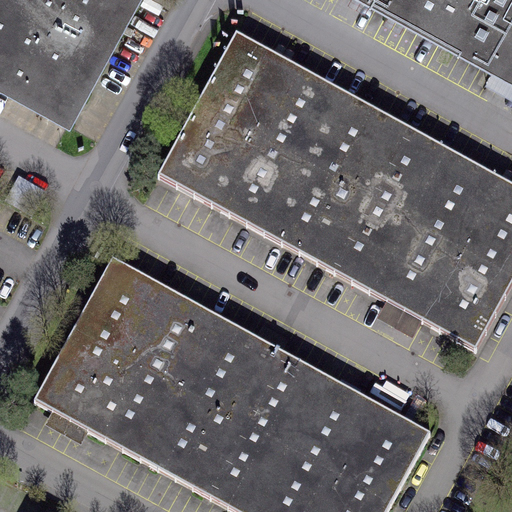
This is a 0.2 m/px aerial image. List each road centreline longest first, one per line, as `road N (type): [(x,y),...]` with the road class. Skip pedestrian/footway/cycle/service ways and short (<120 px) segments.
road 1 (unclassified): [(0,344),(190,0)]
road 2 (unclassified): [(0,436),(137,511)]
